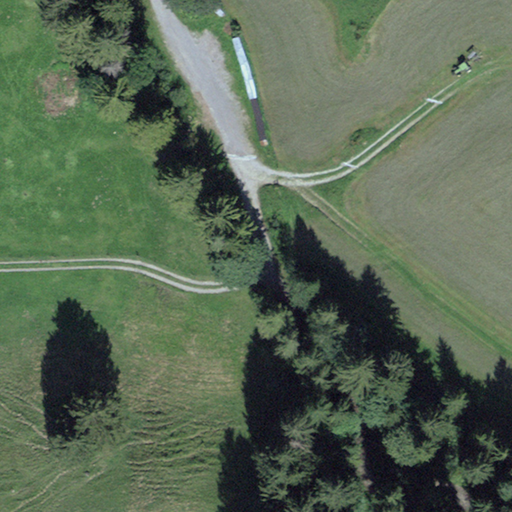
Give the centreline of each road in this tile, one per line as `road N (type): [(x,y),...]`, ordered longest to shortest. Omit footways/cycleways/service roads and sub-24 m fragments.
road 1 (track): [(511,71),(472,79),(343,174),(308,184),(262,178),(237,149)]
road 2 (track): [(0,270),(86,275),(153,268),(225,293),(256,289)]
road 3 (track): [(237,149),(174,45),(157,0)]
road 4 (track): [(256,289),(267,264),(237,149)]
